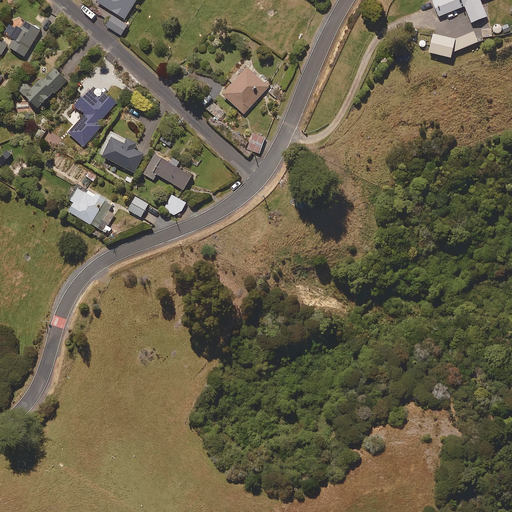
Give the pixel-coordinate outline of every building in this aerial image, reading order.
[(96,0),(125,19),(136,0),(96,0)] [(434,0),(433,0),(440,16),(465,6),(472,22),(487,16),(480,0),(434,0)] [(128,25),(113,15),(106,25),(121,35),(128,25)] [(22,27),(14,22),(6,34),(14,38),(9,46),(24,56),(41,30),(26,21),(22,27)] [(492,28),(482,29),(483,37),(492,35),(492,28)] [(479,41),(476,33),(456,38),(434,33),(430,52),(452,57),(453,52),(479,41)] [(68,80),(54,66),(31,87),(26,82),(19,88),(38,108),(68,80)] [(228,79),(232,83),(222,94),(244,114),(270,86),(248,66),(240,75),(235,71),(228,79)] [(100,98),(89,88),(75,105),(85,114),(68,132),(84,146),(102,126),(99,123),(118,102),(105,91),(100,98)] [(215,99),(210,94),(203,99),(209,105),(215,99)] [(229,111),(216,101),(208,110),(221,120),(229,111)] [(39,128),(35,136),(41,140),(46,132),(39,128)] [(266,137),(253,132),(247,148),(260,153),(266,137)] [(126,143),(113,136),(102,155),(135,172),(145,153),(134,147),(137,142),(128,137),(126,143)] [(170,162),(156,153),(144,173),(154,179),(157,174),(184,189),(192,175),(177,166),(180,161),(173,157),(170,162)] [(90,169),(86,175),(94,181),(98,175),(90,169)] [(87,193),(78,188),(71,200),(74,202),(69,211),(108,233),(111,228),(108,226),(114,214),(109,211),(113,204),(89,190),(87,193)] [(174,214),(182,210),(187,202),(172,194),(164,208),(174,214)] [(149,204),(136,196),(129,210),(141,217),(149,204)]
